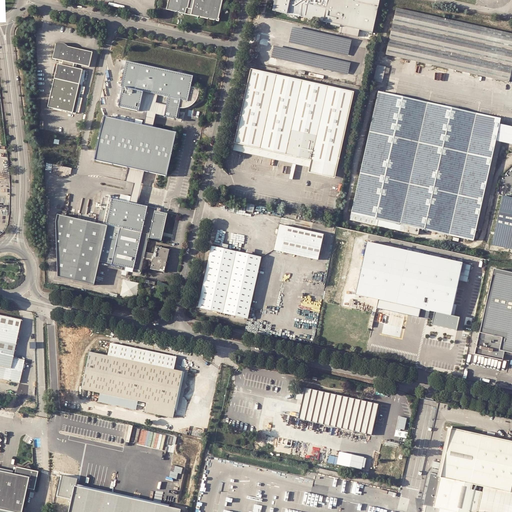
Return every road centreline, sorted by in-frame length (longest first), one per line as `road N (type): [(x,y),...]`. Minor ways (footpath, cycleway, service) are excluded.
road 1 (tertiary): [(170,330),(511,404)]
road 2 (unclassified): [(236,47),(170,330)]
road 3 (unclassified): [(25,255),(7,33),(14,17)]
road 4 (unclassified): [(0,32),(18,170),(15,227),(0,249)]
road 5 (unclassified): [(236,47),(42,5)]
road 6 (tertiary): [(41,302),(170,330)]
